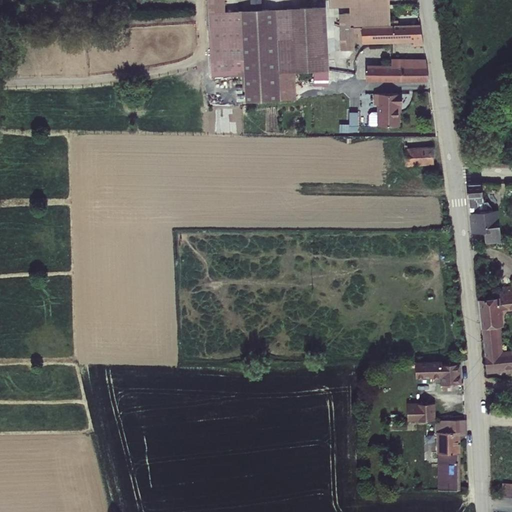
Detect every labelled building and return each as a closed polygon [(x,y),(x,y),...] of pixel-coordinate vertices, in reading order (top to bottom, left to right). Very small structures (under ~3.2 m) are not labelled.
[(329,71),(326,6),(262,9),(250,10),(238,10),(238,11),(225,12),(224,0),(207,0),(211,76),(243,76),(245,102),(296,99),(295,72),(329,71)] [(249,0),(250,10),(262,9),(261,0),(249,0)] [(329,0),(329,6),(349,6),(350,13),(351,27),(353,27),(354,42),(361,42),(361,44),(413,42),(413,46),(424,45),(421,24),(390,25),(389,5),(389,4),(389,0),(329,0)] [(389,5),(415,5),(417,15),(418,15),(416,3),(389,4),(389,5)] [(351,27),(350,13),(339,14),(340,51),(354,49),(354,42),(353,27),(351,27)] [(366,64),(366,82),(429,81),(427,67),(425,59),(391,59),(391,64),(366,64)] [(359,130),(360,112),(335,111),(335,93),(321,93),(321,120),(321,126),(321,129),(359,130)] [(400,126),(400,112),(401,112),(402,94),(377,93),(377,104),(377,111),(377,125),(377,126),(400,126)] [(377,125),(377,111),(371,112),(369,114),(369,125),(377,125)] [(404,138),(404,148),(432,147),(432,137),(404,138)] [(404,148),(406,166),(434,164),(432,147),(404,148)] [(467,197),(471,233),(484,232),(485,244),(502,243),(498,210),(493,211),(488,202),(484,202),(482,182),(469,183),(466,186),(467,197)] [(481,329),(482,329),(500,327),(504,326),(502,311),(511,310),(511,285),(499,287),(500,297),(478,300),(481,329)] [(511,350),(503,351),(500,327),(482,329),(487,374),(506,372),(506,374),(511,373),(511,350)] [(459,386),(458,366),(442,366),(442,363),(416,363),(416,378),(441,378),(442,392),(452,392),(452,386),(459,386)] [(407,403),(407,422),(435,423),(435,403),(407,403)] [(441,431),(436,431),(436,453),(438,453),(438,490),(458,490),(458,437),(463,437),(463,422),(441,421),(441,431)] [(511,484),(503,483),(502,497),(511,497),(511,484)]
